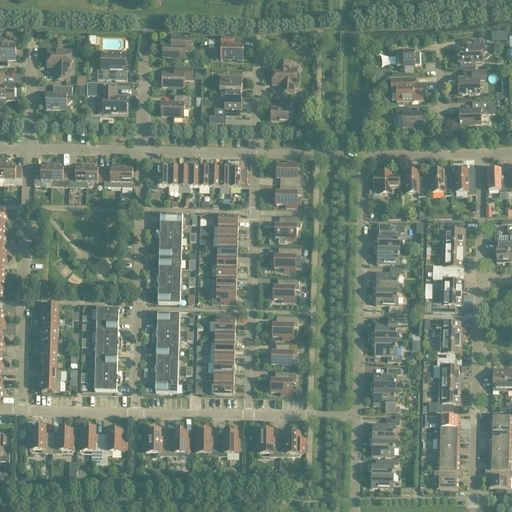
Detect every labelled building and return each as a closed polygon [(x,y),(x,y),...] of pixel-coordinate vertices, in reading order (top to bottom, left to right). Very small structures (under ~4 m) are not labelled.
[(491,34),(491,42),(507,41),(507,33),(491,34)] [(164,46),(163,59),(185,60),(186,53),(191,53),(192,39),(176,39),(176,47),(164,46)] [(215,40),(215,53),(221,53),(221,61),(243,62),(244,48),(234,47),(234,41),(215,40)] [(472,48),(458,48),(458,64),(483,63),(482,48),(486,48),(486,42),(472,42),(472,48)] [(0,68),(3,69),(4,62),(16,62),(16,46),(0,45),(0,68)] [(403,57),(397,57),(397,68),(403,68),(404,74),(415,74),(415,68),(421,68),(421,56),(415,56),(415,50),(403,50),(403,57)] [(48,52),(48,69),(56,69),(55,82),(69,82),(70,69),(72,70),(72,53),(48,52)] [(98,72),(98,82),(110,82),(110,81),(114,82),(128,83),(128,72),(126,72),(126,55),(119,55),(119,53),(102,52),(102,72),(98,72)] [(273,70),(273,84),(278,84),(281,86),(281,94),(295,94),(295,87),(296,87),(297,70),(291,70),(291,63),(277,63),(277,70),(273,70)] [(163,76),(163,88),(185,89),(185,82),(188,82),(189,69),(176,68),(175,76),(163,76)] [(460,80),(458,82),(459,95),(461,96),(480,96),(480,82),(486,82),(486,72),(467,73),(467,80),(460,80)] [(0,101),(15,102),(15,86),(3,86),(3,84),(4,84),(4,77),(0,76),(0,101)] [(226,99),(241,99),(241,93),(242,93),(243,79),(221,78),(220,92),(226,93),(226,99)] [(410,80),(391,81),(392,90),(397,90),(397,107),(403,107),(403,103),(422,102),(422,86),(410,86),(410,80)] [(87,85),(87,98),(101,98),(101,106),(106,106),(106,114),(127,115),(127,111),(128,111),(128,106),(127,106),(127,99),(118,98),(116,96),(116,85),(87,85)] [(76,87),(76,99),(84,99),(84,87),(76,87)] [(47,95),(47,111),(67,111),(67,106),(69,106),(72,103),(73,88),(59,88),(59,95),(47,95)] [(162,105),(162,118),(184,118),(184,112),(189,112),(190,98),(175,98),(174,105),(162,105)] [(241,99),(226,99),(225,99),(224,111),(226,111),(225,118),(210,117),(209,125),(226,126),(226,118),(240,119),(241,112),(242,112),(242,100),(241,100),(241,99)] [(272,109),(271,123),(293,124),(293,117),(303,117),(304,102),(280,101),(280,109),(272,109)] [(473,111),(459,112),(460,131),(470,131),(470,126),(481,126),(481,117),(489,117),(488,104),(472,104),(473,111)] [(408,109),(396,109),(397,115),(403,115),(403,129),(423,129),(422,114),(409,115),(408,109)] [(5,164),(4,188),(11,188),(11,187),(22,187),(23,168),(16,168),(12,167),(12,165),(5,164)] [(280,187),(302,187),(302,177),(298,177),(298,164),(288,164),(287,167),(277,167),(277,180),(281,180),(280,187)] [(52,189),(52,165),(46,165),(46,168),(42,168),(42,169),(35,168),(35,189),(52,189)] [(60,166),(52,165),(52,189),(69,189),(70,169),(64,169),(59,169),(60,166)] [(70,169),(69,189),(87,190),(87,184),(87,166),(81,166),(81,169),(76,169),(76,170),(70,169)] [(94,167),(87,166),(87,184),(98,184),(104,184),(105,170),(99,170),(94,170),(94,167)] [(104,184),(104,189),(121,190),(122,167),(116,167),(115,170),(111,170),(105,170),(104,184)] [(122,167),(121,190),(135,190),(135,183),(133,183),(133,171),(129,171),(129,168),(122,167)] [(169,189),(169,169),(152,168),(152,192),(158,192),(158,188),(169,189)] [(169,169),(169,189),(179,189),(179,169),(169,169)] [(190,169),(179,169),(179,189),(189,189),(190,169)] [(200,169),(190,169),(189,189),(199,189),(200,169)] [(210,170),(200,169),(199,189),(210,190),(210,170)] [(210,170),(210,190),(220,190),(220,170),(210,170)] [(231,170),(220,170),(220,190),(230,190),(231,170)] [(231,170),(230,190),(241,190),(250,191),(250,187),(248,187),(248,171),(231,170)] [(468,171),(455,171),(456,194),(468,194),(469,198),(476,198),(475,185),(469,186),(468,171)] [(444,172),(431,172),(431,195),(444,195),(444,199),(452,199),(451,180),(444,180),(444,172)] [(507,195),(506,177),(500,177),(500,172),(488,172),(488,192),(500,192),(500,195),(507,195)] [(378,177),(374,177),(374,196),(392,195),(392,190),(398,190),(398,176),(392,176),(392,173),(378,174),(378,177)] [(425,181),(419,181),(419,173),(405,173),(406,196),(419,195),(419,200),(426,199),(425,179),(425,181)] [(302,187),(280,187),(280,193),(277,193),(276,206),(286,207),(286,210),(297,210),(297,197),(301,197),(302,187)] [(0,227),(6,228),(6,224),(9,224),(9,210),(0,210),(0,227)] [(161,216),(161,226),(183,227),(183,217),(161,216)] [(218,229),(238,229),(239,219),(216,218),(215,229),(218,229)] [(276,226),(275,239),(277,239),(277,244),(279,246),(285,246),(287,245),(287,243),(296,243),(297,230),(300,230),(301,220),(279,219),(279,226),(276,226)] [(444,244),(465,244),(466,231),(454,231),(454,225),(441,224),(441,231),(444,231),(444,244)] [(182,239),(183,227),(161,226),(160,232),(156,232),(156,239),(182,239)] [(378,250),(399,250),(400,235),(405,235),(405,228),(392,228),(392,226),(378,226),(379,227),(379,234),(378,234),(378,250)] [(6,228),(0,227),(0,238),(8,239),(8,232),(5,232),(6,228)] [(218,229),(218,239),(238,239),(238,229),(218,229)] [(8,239),(0,238),(0,249),(5,250),(5,245),(8,245),(8,239)] [(160,245),(160,251),(182,252),(182,239),(156,239),(156,245),(160,245)] [(218,239),(218,249),(238,249),(238,239),(218,239)] [(509,264),(508,242),(495,243),(496,265),(509,264)] [(444,244),(443,256),(465,257),(465,244),(444,244)] [(218,249),(218,259),(238,260),(238,249),(218,249)] [(275,257),(274,270),(285,270),(285,273),(295,274),(295,271),(301,271),(302,258),(300,258),(300,251),(279,250),(279,257),(275,257)] [(399,250),(378,250),(377,266),(399,267),(399,250)] [(160,251),(160,261),(182,262),(182,252),(160,251)] [(465,257),(443,256),(443,269),(440,268),(440,269),(433,269),(433,275),(452,275),(453,269),(465,270),(465,257)] [(218,259),(217,269),(237,270),(238,260),(218,259)] [(160,261),(159,271),(181,271),(182,262),(160,261)] [(237,270),(217,269),(217,279),(237,280),(237,270)] [(377,275),(377,291),(398,292),(399,276),(404,276),(404,270),(390,269),(390,275),(377,275)] [(155,283),(181,284),(181,271),(159,271),(159,277),(155,276),(155,283)] [(433,275),(428,275),(428,278),(433,279),(433,281),(443,282),(442,294),(464,294),(464,281),(452,281),(452,275),(433,275)] [(237,280),(217,279),(217,290),(237,290),(237,280)] [(274,288),(274,301),(284,301),(284,304),(295,305),(295,292),(299,292),(299,282),(278,281),(278,288),(274,288)] [(181,296),(181,284),(155,283),(155,290),(159,290),(159,296),(181,296)] [(237,290),(217,290),(217,301),(220,301),(220,307),(236,308),(237,290)] [(398,292),(377,291),(376,307),(389,308),(389,314),(403,314),(403,308),(398,307),(398,292)] [(464,294),(442,294),(442,306),(439,306),(439,313),(451,313),(452,307),(464,307),(464,294)] [(181,296),(159,296),(158,306),(180,306),(181,296)] [(41,318),(59,318),(59,307),(44,306),(44,311),(41,311),(41,318)] [(97,323),(119,324),(119,318),(123,318),(123,311),(97,310),(97,323)] [(158,315),(158,325),(180,326),(180,316),(158,315)] [(216,323),(216,334),(236,335),(236,317),(220,317),(220,323),(216,323)] [(59,318),(41,318),(41,324),(44,324),(44,328),(58,329),(59,318)] [(273,325),(273,339),(283,339),(283,342),(294,342),(294,329),(298,329),(298,319),(277,319),(277,326),(273,325)] [(372,341),(397,342),(397,327),(407,327),(407,320),(389,320),(388,326),(376,325),(376,335),(372,335),(372,341)] [(119,333),(119,324),(97,323),(97,333),(119,333)] [(441,342),(463,343),(463,330),(453,330),(453,324),(437,323),(436,330),(441,330),(441,342)] [(153,337),(179,338),(180,326),(158,325),(158,331),(154,331),(153,337)] [(41,332),(41,339),(58,340),(58,329),(44,328),(44,332),(41,332)] [(118,339),(119,333),(97,333),(96,345),(122,346),(122,339),(118,339)] [(236,335),(216,334),(215,344),(235,345),(236,335)] [(157,344),(157,350),(179,351),(179,338),(153,337),(153,344),(157,344)] [(58,340),(41,339),(40,346),(43,346),(43,350),(58,350),(58,340)] [(397,342),(372,341),(372,348),(375,348),(375,358),(388,358),(387,364),(401,364),(401,358),(397,358),(397,342)] [(438,355),(438,361),(450,361),(450,356),(462,356),(463,343),(441,342),(441,355),(438,355)] [(235,345),(215,344),(215,354),(235,355),(235,345)] [(96,358),(118,358),(118,352),(122,353),(122,346),(96,345),(96,358)] [(272,353),(272,366),(282,367),(282,370),(293,370),(293,357),(297,357),(297,347),(276,346),(276,353),(272,353)] [(58,350),(43,350),(43,354),(40,354),(40,361),(57,361),(58,350)] [(157,350),(157,360),(179,360),(179,351),(157,350)] [(215,354),(215,365),(235,365),(235,355),(215,354)] [(118,368),(118,358),(96,358),(96,367),(118,368)] [(178,373),(179,360),(157,360),(157,366),(153,366),(153,372),(178,373)] [(57,361),(40,361),(40,367),(43,368),(43,372),(57,372),(57,361)] [(450,361),(438,361),(437,368),(440,368),(440,380),(462,381),(462,368),(450,367),(450,361)] [(235,365),(215,365),(214,375),(234,376),(235,365)] [(118,374),(118,368),(96,367),(95,380),(121,381),(122,374),(118,374)] [(374,376),(374,392),(396,392),(396,377),(401,377),(401,370),(387,370),(387,376),(374,376)] [(506,393),(506,371),(493,371),(493,393),(506,393)] [(40,376),(39,382),(57,383),(57,372),(43,372),(43,376),(40,376)] [(156,379),(156,385),(178,386),(178,373),(153,372),(152,379),(156,379)] [(272,381),(271,394),(281,394),(281,397),(292,398),(292,385),(296,385),(297,375),(275,374),(275,381),(272,381)] [(214,375),(214,385),(234,386),(234,376),(214,375)] [(121,394),(121,381),(95,380),(95,393),(121,394)] [(462,381),(440,380),(440,393),(461,393),(462,381)] [(57,383),(39,382),(39,389),(42,389),(42,394),(57,394),(57,383)] [(178,386),(156,385),(156,395),(178,396),(178,386)] [(234,386),(214,385),(214,396),(234,397),(234,386)] [(396,392),(374,392),(374,408),(386,408),(386,414),(400,415),(400,408),(395,408),(396,392)] [(461,393),(440,393),(439,405),(429,405),(429,414),(442,414),(454,414),(454,406),(461,406),(461,393)] [(511,418),(490,418),(490,429),(511,429),(511,421),(511,418)] [(438,430),(460,430),(460,419),(438,419),(438,430)] [(373,442),(394,443),(395,427),(400,427),(400,421),(386,420),(386,426),(373,426),(373,442)] [(52,456),(53,435),(46,435),(46,428),(40,428),(40,431),(33,430),(33,438),(30,437),(30,451),(42,452),(42,455),(52,456)] [(53,435),(52,456),(62,456),(62,452),(75,452),(75,439),(73,439),(73,431),(66,431),(66,429),(60,429),(60,436),(53,435)] [(102,467),(103,437),(96,436),(96,430),(90,429),(90,432),(83,432),(83,439),(80,439),(80,453),(92,453),(92,457),(92,463),(96,463),(96,469),(102,469),(102,467)] [(490,429),(490,440),(511,440),(511,429),(490,429)] [(103,437),(102,467),(107,467),(107,457),(112,457),(112,453),(125,454),(125,452),(125,443),(125,440),(123,440),(123,433),(116,433),(116,430),(110,430),(110,437),(103,437)] [(460,430),(438,430),(438,441),(460,441),(460,430)] [(167,458),(168,438),(161,438),(161,431),(155,431),(155,433),(148,433),(148,441),(145,441),(145,454),(158,454),(158,458),(167,458)] [(175,438),(168,438),(167,458),(178,458),(178,455),(190,455),(190,441),(188,441),(188,434),(181,434),(181,431),(175,431),(175,438)] [(217,459),(218,438),(211,438),(211,431),(205,431),(205,434),(198,434),(198,441),(195,441),(195,455),(208,455),(208,459),(217,459)] [(218,438),(217,459),(228,459),(228,455),(240,455),(240,441),(238,441),(238,434),(231,434),(231,432),(225,432),(225,439),(218,438)] [(279,459),(280,439),(273,439),(273,432),(267,432),(267,434),(260,434),(260,442),(258,441),(257,444),(257,454),(257,455),(270,455),(270,459),(279,459)] [(280,439),(279,459),(290,459),(290,456),(302,456),(302,442),(300,442),(300,435),(293,435),(293,432),(287,432),(287,439),(280,439)] [(0,457),(1,458),(1,464),(10,464),(10,450),(6,450),(7,438),(0,437),(0,457)] [(490,440),(489,450),(511,451),(511,440),(490,440)] [(460,441),(438,441),(437,451),(459,452),(460,441)] [(394,443),(373,442),(372,458),(394,459),(394,443)] [(489,450),(489,461),(511,462),(511,451),(489,450)] [(459,452),(437,451),(437,462),(459,463),(459,452)] [(511,462),(489,461),(489,472),(511,473),(511,472),(511,462)] [(372,467),(372,484),(372,490),(393,490),(393,484),(393,485),(394,469),(399,469),(399,462),(385,462),(385,468),(372,467)] [(437,462),(437,473),(459,474),(459,473),(459,463),(437,462)] [(489,472),(485,472),(485,479),(489,479),(488,490),(510,491),(511,480),(511,479),(511,472),(511,473),(489,472)] [(437,473),(434,473),(434,480),(437,480),(436,491),(458,492),(459,481),(462,481),(462,473),(459,473),(459,474),(437,473)]
